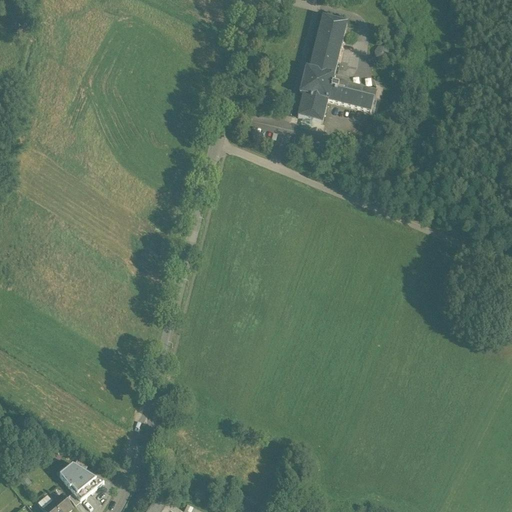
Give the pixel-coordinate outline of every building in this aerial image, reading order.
[(322,19),(297,120),(322,126),(328,103),(331,91),(334,78),(347,26),(322,19)] [(389,58),(387,47),(375,49),(377,60),(389,58)] [(377,88),(334,78),(331,91),(374,101),(377,88)] [(374,101),(331,91),(328,103),(371,114),(374,101)] [(393,106),(400,108),(404,96),(397,94),(393,106)] [(271,473),(203,447),(194,471),(261,497),(271,473)] [(77,462),(74,467),(84,473),(87,468),(77,462)] [(73,495),(80,504),(104,486),(84,473),(74,467),(60,479),(73,495)] [(19,483),(25,491),(31,486),(25,479),(19,483)] [(73,495),(68,499),(76,508),(80,504),(73,495)] [(60,499),(44,511),(70,511),(71,511),(60,499)] [(176,511),(158,500),(149,511),(176,511)]
